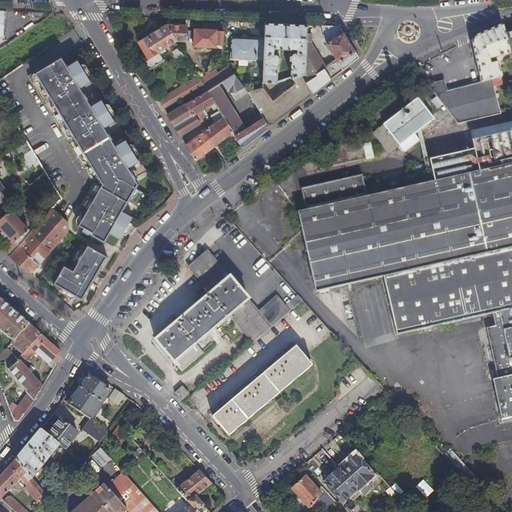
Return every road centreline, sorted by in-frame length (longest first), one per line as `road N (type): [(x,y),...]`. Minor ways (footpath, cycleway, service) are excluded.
road 1 (residential): [(352,11),(117,0)]
road 2 (secondary): [(357,81),(206,196)]
road 3 (residential): [(73,0),(163,143)]
road 4 (residential): [(365,388),(244,498)]
road 5 (secondary): [(190,209),(97,318)]
road 6 (secondary): [(79,348),(7,451)]
road 7 (residential): [(244,498),(162,405)]
